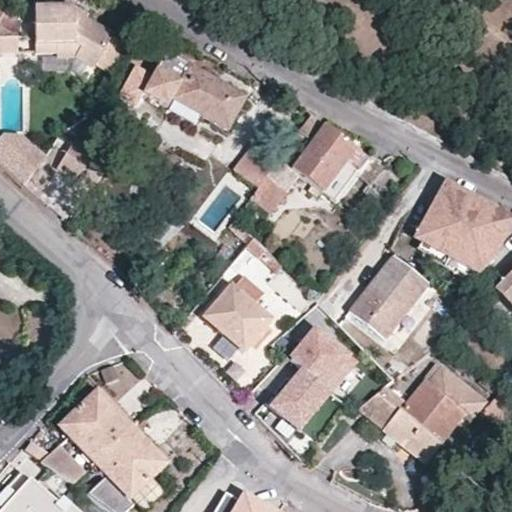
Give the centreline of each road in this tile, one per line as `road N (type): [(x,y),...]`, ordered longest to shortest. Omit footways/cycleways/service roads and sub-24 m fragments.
road 1 (residential): [(511,202),(147,0)]
road 2 (residential): [(127,314),(231,433),(288,480),(347,511)]
road 3 (residential): [(0,437),(127,314)]
road 4 (residential): [(0,197),(127,314)]
